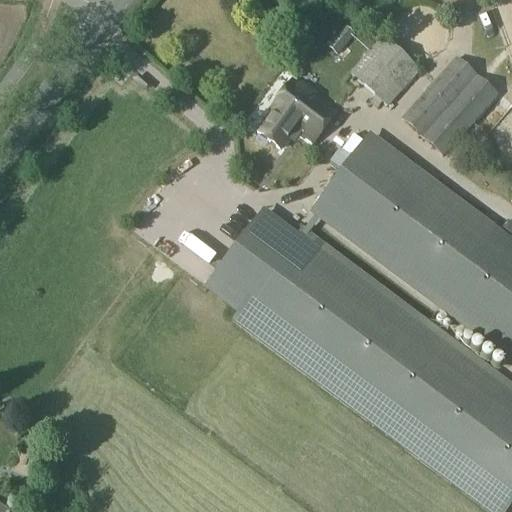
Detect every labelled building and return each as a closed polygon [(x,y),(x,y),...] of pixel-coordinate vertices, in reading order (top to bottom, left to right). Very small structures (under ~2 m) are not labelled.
[(336,57),(354,37),(344,27),(326,47),(336,57)] [(349,74),(386,109),(419,73),(382,38),(349,74)] [(442,159),(498,96),(455,59),(400,121),(442,159)] [(297,85),(291,81),(253,134),(274,149),(288,127),(313,144),(334,114),(307,93),(307,88),(301,84),(297,85)] [(511,362),(511,248),(369,140),(313,214),(511,362)] [(264,197),(277,208),(291,191),(279,180),(264,197)] [(511,500),(511,402),(263,216),(206,289),(503,511),(511,500)] [(34,464),(22,480),(36,490),(48,474),(34,464)]
